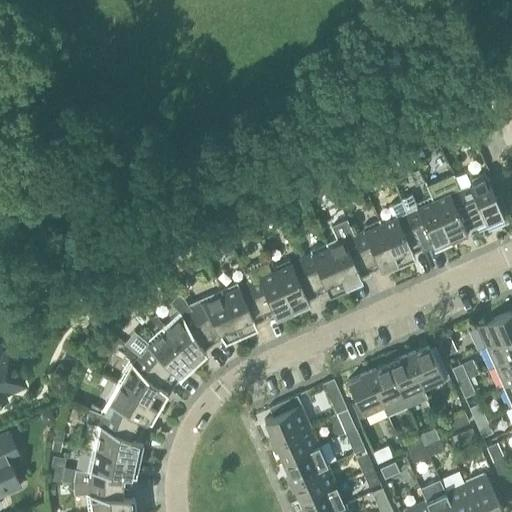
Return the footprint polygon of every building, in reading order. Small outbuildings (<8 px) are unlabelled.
[(468,123),(455,129),(464,149),(477,144),(470,129),(468,123)] [(422,147),(413,151),(417,160),(426,156),(422,147)] [(411,153),(402,157),(407,166),(416,162),(411,153)] [(468,169),(453,175),(474,221),(483,217),(485,221),(506,211),(488,168),(470,175),(468,169)] [(453,175),(427,187),(430,195),(449,237),(466,230),(464,226),(474,221),(453,175)] [(416,201),(411,191),(400,196),(400,198),(421,245),(431,240),(432,244),(449,237),(430,195),(416,201)] [(377,217),(397,260),(413,253),(411,249),(421,245),(400,198),(387,204),(390,211),(377,217)] [(397,260),(377,217),(361,224),(363,228),(353,232),(369,268),(378,264),(380,268),(397,260)] [(369,268),(353,232),(348,221),(334,227),(338,235),(325,240),(344,284),(361,277),(359,272),(369,268)] [(232,228),(226,230),(230,240),(236,237),(232,228)] [(300,256),(316,292),(326,287),(327,291),(344,284),(325,240),(309,248),(310,251),(300,256)] [(209,245),(204,247),(209,257),(214,255),(209,245)] [(269,256),(243,268),(248,279),(264,315),(273,311),(275,315),(292,307),(272,264),(269,256)] [(316,292),(300,256),(290,260),(288,257),(272,264),(292,307),(308,300),(306,296),(316,292)] [(220,287),(240,331),(256,323),(254,319),(264,315),(248,279),(237,284),(236,280),(220,287)] [(240,331),(220,287),(198,297),(200,300),(190,306),(212,340),(221,334),(223,337),(223,338),(240,331)] [(212,340),(180,291),(170,301),(178,310),(161,326),(193,361),(205,350),(203,346),(212,340)] [(114,318),(106,300),(97,304),(105,322),(114,318)] [(484,344),(511,331),(511,307),(475,323),(484,344)] [(193,361),(161,326),(146,339),(134,329),(124,341),(139,353),(170,378),(177,370),(180,373),(193,361)] [(511,331),(484,344),(493,364),(511,355),(511,331)] [(448,333),(438,337),(445,352),(455,348),(448,333)] [(407,353),(423,388),(444,378),(427,342),(415,347),(416,350),(407,353)] [(0,397),(5,396),(3,391),(6,389),(2,379),(18,372),(8,349),(0,352),(0,397)] [(170,378),(139,353),(132,361),(129,359),(117,380),(158,404),(167,389),(163,387),(170,378)] [(386,360),(406,404),(426,395),(423,388),(407,353),(399,357),(398,355),(386,360)] [(502,383),(511,378),(511,355),(493,364),(502,383)] [(406,404),(386,360),(375,365),(376,367),(368,371),(383,405),(386,413),(406,404)] [(462,361),(452,365),(458,379),(468,375),(462,361)] [(362,415),(383,405),(368,371),(360,374),(359,372),(346,378),(362,415)] [(468,375),(458,379),(465,395),(475,390),(468,375)] [(511,378),(502,383),(511,403),(511,402),(511,378)] [(158,404),(117,380),(99,411),(104,413),(142,427),(146,417),(150,419),(158,404)] [(342,398),(336,383),(325,388),(332,402),(342,398)] [(269,406),(272,413),(300,401),(297,394),(269,406)] [(480,399),(469,404),(475,419),(486,414),(480,399)] [(275,437),(309,422),(300,401),(272,413),(264,417),(269,430),(271,429),(275,437)] [(343,428),(354,423),(346,406),(335,411),(343,428)] [(142,427),(104,413),(99,411),(88,407),(86,420),(97,421),(92,446),(138,456),(142,439),(138,438),(142,427)] [(453,426),(468,419),(463,409),(448,415),(453,426)] [(486,414),(475,419),(482,434),(493,429),(486,414)] [(282,458),(318,442),(309,422),(275,437),(279,446),(276,447),(282,458)] [(354,423),(343,428),(351,445),(361,440),(354,423)] [(475,435),(470,425),(455,431),(460,442),(475,435)] [(56,427),(52,437),(62,440),(64,429),(56,427)] [(435,427),(420,434),(423,442),(439,435),(435,427)] [(0,492),(20,484),(8,457),(18,453),(8,430),(0,433),(0,492)] [(407,440),(411,448),(423,442),(420,434),(407,440)] [(439,435),(423,442),(429,456),(445,449),(439,435)] [(52,437),(51,448),(60,449),(62,440),(52,437)] [(497,440),(487,445),(493,459),(503,454),(497,440)] [(318,442),(282,458),(287,470),(289,469),(293,477),(327,462),(318,442)] [(423,442),(411,448),(417,461),(429,456),(423,442)] [(391,453),(386,443),(372,449),(376,460),(391,453)] [(90,481),(130,483),(130,472),(135,472),(138,456),(92,446),(87,470),(75,468),(73,480),(90,481)] [(362,469),(372,465),(366,450),(355,455),(362,469)] [(503,454),(493,459),(499,473),(510,469),(503,454)] [(398,469),(394,459),(379,465),(383,476),(398,469)] [(299,497),(336,481),(327,462),(293,477),(296,485),(294,486),(299,497)] [(372,465),(362,469),(368,484),(378,479),(372,465)] [(463,479),(477,511),(482,511),(487,510),(487,511),(488,511),(500,506),(484,470),(463,479)] [(419,485),(424,497),(430,511),(454,511),(444,488),(438,476),(419,485)] [(477,511),(463,479),(444,488),(454,511),(477,511)] [(130,483),(90,481),(73,480),(74,493),(86,492),(87,511),(124,511),(135,511),(134,494),(132,494),(129,494),(130,483)] [(336,481),(299,497),(304,509),(307,508),(308,511),(319,511),(344,501),(336,481)] [(379,509),(390,504),(381,484),(370,489),(379,509)] [(430,511),(424,497),(403,506),(405,511),(430,511)] [(349,511),(344,501),(319,511),(349,511)]
